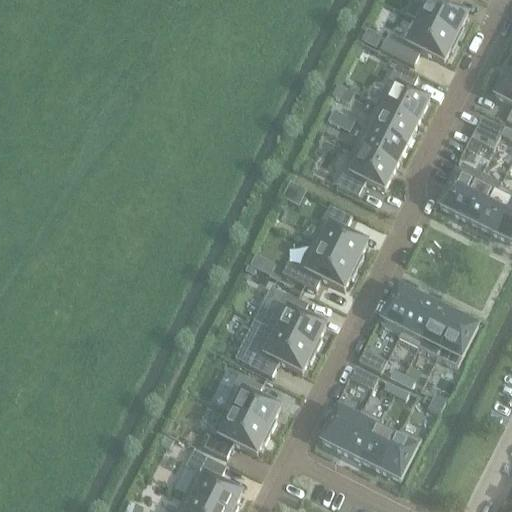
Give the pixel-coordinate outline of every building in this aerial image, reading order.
[(458,44),(464,32),(462,31),(468,19),(445,8),(448,0),(425,0),(415,22),(458,44)] [(453,55),(458,44),(415,22),(404,44),(389,37),(381,53),(414,69),(421,54),(444,66),(450,54),(453,55)] [(418,128),(430,104),(411,95),(419,80),(396,69),(377,107),(418,128)] [(511,78),(507,76),(495,100),(511,108),(511,112),(506,124),(511,127),(511,78)] [(338,88),(332,99),(339,102),(345,92),(338,88)] [(418,128),(377,107),(366,129),(407,149),(418,128)] [(334,113),(329,124),(336,128),(342,117),(334,113)] [(494,153),(502,139),(505,132),(482,120),(471,142),(494,153)] [(407,149),(366,129),(355,150),(396,171),(407,149)] [(511,135),(505,132),(502,139),(511,144),(511,135)] [(396,171),(355,150),(336,189),(358,200),(366,185),(385,194),(396,171)] [(454,182),(440,211),(460,221),(477,188),(479,184),(482,177),(478,175),(462,167),(456,178),(454,182)] [(477,188),(460,221),(479,230),(500,189),(501,186),(482,177),(479,184),(477,188)] [(290,186),(283,200),(299,208),(306,194),(290,186)] [(511,195),(500,189),(479,230),(499,240),(511,213),(511,195)] [(310,248),(358,272),(364,260),(362,259),(367,248),(345,236),(352,220),(330,209),(310,248)] [(511,213),(499,240),(511,246),(511,213)] [(310,248),(299,270),(289,265),(283,277),(316,294),(321,282),(344,294),(350,282),(352,283),(358,272),(310,248)] [(256,258),(250,269),(270,278),(275,268),(256,258)] [(271,290),(254,324),(269,331),(316,355),(322,343),(320,342),(326,331),(303,319),(309,308),(286,297),(271,290)] [(420,301),(399,291),(381,328),(400,338),(398,342),(399,343),(420,301)] [(439,311),(420,301),(399,343),(418,352),(439,311)] [(458,321),(439,311),(418,352),(437,362),(458,321)] [(478,331),(458,321),(437,362),(458,372),(478,331)] [(269,331),(249,370),(268,379),(276,364),(302,377),(308,366),(311,367),(316,355),(269,331)] [(359,366),(381,377),(387,365),(365,354),(359,366)] [(356,371),(351,382),(373,394),(379,382),(356,371)] [(227,373),(210,406),(223,413),(271,437),(277,425),(275,424),(280,412),(258,401),(263,390),(240,378),(240,380),(227,373)] [(392,382),(401,387),(405,379),(394,374),(390,381),(392,382)] [(401,387),(412,392),(415,385),(405,379),(401,387)] [(398,392),(388,386),(384,394),(395,399),(398,392)] [(395,399),(405,405),(409,397),(398,392),(395,399)] [(434,398),(431,406),(442,411),(445,404),(434,398)] [(431,406),(427,413),(438,418),(442,411),(431,406)] [(358,423),(361,419),(341,409),(322,445),(342,456),(358,423)] [(212,436),(204,451),(226,462),(234,447),(257,459),(263,447),(265,448),(271,437),(223,413),(212,436)] [(358,423),(342,456),(361,465),(378,433),(358,423)] [(398,438),(380,428),(378,433),(361,465),(381,475),(401,434),(401,433),(398,438)] [(401,434),(381,475),(401,485),(422,444),(402,434),(401,434)] [(185,470),(174,492),(185,498),(213,511),(237,511),(239,510),(236,509),(242,497),(219,486),(227,471),(193,454),(185,470)] [(213,511),(185,498),(177,511),(213,511)]
